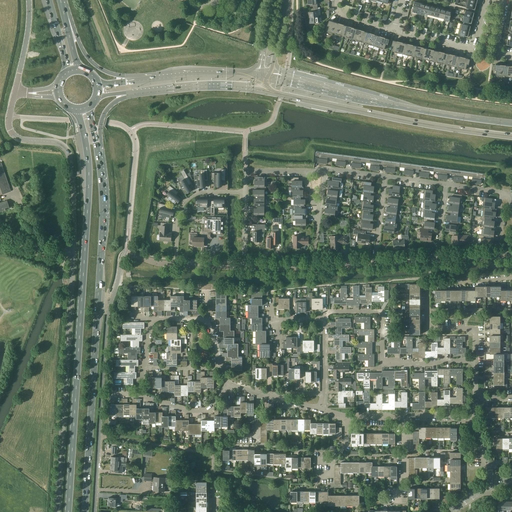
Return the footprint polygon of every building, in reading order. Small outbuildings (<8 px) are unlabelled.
[(412,12),(417,14),(418,12),(420,3),(414,1),(412,6),(414,6),(412,12)] [(475,10),(476,4),(466,2),(465,7),(475,10)] [(417,14),(423,15),(425,4),(420,3),(418,12),(417,14)] [(431,6),(425,4),(423,15),(428,17),(431,6)] [(428,17),(433,18),(436,7),(431,6),(428,17)] [(441,9),(436,7),(433,18),(438,19),(441,9)] [(309,12),(310,18),(319,17),(318,8),(313,8),(313,12),(309,12)] [(446,10),(441,9),(438,19),(443,21),(446,10)] [(452,11),(446,10),(443,21),(449,22),(452,11)] [(467,22),(471,23),(473,18),(465,16),(463,24),(467,25),(467,22)] [(333,33),(336,23),(334,22),(329,20),(327,26),(329,26),(328,31),(331,32),(333,33)] [(461,24),(459,29),(469,31),(471,23),(467,22),(467,25),(463,24),(461,24)] [(336,34),(338,34),(341,24),(339,23),(336,23),(333,33),(336,33),(336,34)] [(341,24),(338,34),(341,35),(343,36),(346,26),(344,25),(341,24)] [(346,26),(343,36),(346,37),(348,37),(352,27),(349,27),(346,26)] [(351,38),(354,39),(357,29),(354,28),(352,27),(348,37),(351,38)] [(357,29),(354,39),(356,40),(359,41),(362,31),(360,30),(359,30),(357,29)] [(459,29),(458,34),(460,35),(461,35),(460,36),(464,37),(464,36),(468,37),(469,31),(459,29)] [(361,42),(364,42),(367,32),(364,32),(364,31),(362,31),(359,41),(361,42)] [(367,32),(364,42),(367,43),(369,44),(372,34),(370,33),(367,32)] [(371,45),(374,46),(377,36),(375,35),(372,34),(369,44),(371,45)] [(377,36),(374,46),(377,47),(379,48),(383,37),(380,36),(377,36)] [(385,38),(383,37),(379,48),(382,48),(385,49),(386,44),(388,45),(389,39),(385,38)] [(398,42),(393,40),(392,46),(393,46),(392,51),(395,52),(398,53),(400,42),(398,41),(398,42)] [(463,69),(466,69),(467,64),(469,65),(470,59),(466,58),(463,57),(460,68),(463,69)] [(499,76),(502,76),(503,65),(500,65),(496,65),(496,66),(492,65),(492,70),(497,70),(496,76),(499,76)] [(327,157),(332,158),(333,154),(316,152),(315,155),(315,156),(320,156),(319,158),(318,158),(318,162),(327,164),(327,157)] [(350,156),(333,154),(332,158),(337,159),(336,165),(345,166),(346,162),(345,161),(345,160),(349,160),(350,156)] [(361,162),(366,162),(367,159),(350,156),(349,160),(353,161),(353,163),(352,162),(352,167),(361,168),(361,162)] [(384,161),(367,159),(366,162),(371,163),(370,169),(379,171),(380,166),(379,166),(379,164),(383,165),(384,161)] [(401,163),(384,161),(383,165),(387,165),(387,167),(386,167),(386,171),(394,173),(395,166),(400,167),(401,163)] [(0,211),(2,211),(2,210),(4,209),(5,210),(5,209),(9,208),(6,201),(0,202),(0,200),(1,200),(0,198),(0,194),(10,191),(4,173),(1,162),(0,162),(0,211)] [(405,168),(404,174),(413,175),(413,171),(413,170),(413,169),(416,169),(417,169),(418,165),(401,163),(400,167),(405,168)] [(435,168),(418,165),(417,169),(419,169),(421,170),(421,172),(420,171),(420,176),(428,177),(429,171),(434,172),(435,168)] [(451,170),(435,168),(434,172),(439,172),(438,178),(447,180),(447,175),(447,173),(451,174),(451,170)] [(225,181),(226,169),(221,169),(221,173),(212,173),(212,179),(214,179),(214,186),(222,187),(222,181),(225,181)] [(186,174),(184,170),(180,172),(184,179),(176,184),(179,190),(182,188),(185,194),(192,191),(189,186),(192,184),(186,174)] [(205,181),(209,181),(207,170),(203,170),(203,173),(194,175),(195,181),(197,181),(198,188),(205,187),(205,181)] [(468,172),(451,170),(451,174),(455,174),(455,176),(454,176),(453,180),(462,182),(463,175),(468,176),(468,172)] [(486,175),(468,172),(468,176),(473,177),(472,183),(481,184),(481,180),(480,179),(481,178),(485,178),(484,180),(485,180),(486,175)] [(255,187),(259,187),(259,186),(264,186),(264,181),(266,181),(266,177),(259,177),(259,180),(255,180),(255,187)] [(297,177),(290,177),(290,181),(292,181),(292,187),(298,187),(302,187),(302,181),(297,181),(297,177)] [(340,188),(341,179),(334,178),(334,181),(328,180),(328,182),(328,184),(329,185),(329,187),(333,187),(338,188),(340,188)] [(373,192),(374,186),(372,186),(373,183),(363,181),(362,185),(364,185),(364,191),(370,192),(369,192),(373,192)] [(176,205),(181,199),(176,195),(179,192),(170,185),(167,189),(170,191),(164,198),(169,202),(171,200),(176,205)] [(264,196),(264,190),(266,190),(266,186),(264,186),(259,186),(259,187),(259,190),(253,190),(253,194),(255,194),(255,196),(259,196),(264,196)] [(389,195),(394,195),(401,196),(402,187),(395,186),(394,189),(389,188),(388,192),(389,193),(389,195)] [(288,187),(288,190),(291,190),(291,196),(292,196),(299,196),(303,196),(303,190),(298,190),(298,187),(292,187),(288,187)] [(328,190),(327,196),(332,196),(339,197),(340,188),(338,188),(333,187),(333,190),(328,190)] [(424,193),(423,199),(424,199),(431,200),(435,201),(435,194),(431,194),(431,191),(424,190),(424,193)] [(364,195),(363,200),(369,201),(373,202),(374,196),(369,195),(369,192),(370,192),(364,191),(363,191),(362,194),(364,195)] [(449,203),(454,203),(459,204),(460,198),(462,198),(462,195),(455,194),(455,197),(450,196),(449,203)] [(388,204),(392,204),(399,205),(401,196),(394,195),(393,198),(389,198),(388,204)] [(254,205),(259,205),(266,205),(266,196),(264,196),(259,196),(259,199),(255,199),(254,205)] [(294,200),(294,205),(300,205),(300,206),(304,206),(304,204),(305,204),(305,199),(299,199),(299,196),(292,196),(292,200),(294,200)] [(326,205),(331,206),(331,205),(336,206),(336,200),(338,201),(339,197),(332,196),(332,199),(327,199),(326,205)] [(492,202),(492,199),(482,197),(481,201),(483,201),(482,207),(483,207),(490,208),(494,209),(494,207),(495,207),(495,203),(495,202),(492,202)] [(207,213),(211,213),(211,201),(208,201),(208,199),(198,199),(198,207),(207,208),(207,213)] [(211,201),(211,213),(215,213),(215,208),(224,208),(224,199),(214,199),(214,201),(211,201)] [(431,209),(431,210),(434,210),(435,208),(436,208),(436,204),(430,203),(431,200),(424,199),(423,208),(424,209),(424,208),(431,209)] [(361,210),(362,210),(369,210),(369,211),(373,211),(374,205),(369,204),(369,201),(363,200),(362,200),(361,210)] [(173,218),(174,211),(169,209),(170,206),(159,203),(158,207),(161,208),(159,217),(165,219),(166,216),(173,218)] [(454,203),(454,206),(449,206),(448,212),(453,212),(460,213),(461,204),(459,204),(454,203)] [(398,214),(399,205),(392,204),(392,207),(387,207),(387,213),(391,214),(391,213),(398,214)] [(259,216),(259,215),(264,215),(264,209),(266,209),(266,205),(259,205),(259,208),(254,208),(254,215),(255,215),(255,216),(259,216)] [(301,215),(305,215),(305,209),(300,209),(300,206),(300,205),(294,205),(291,205),(291,209),(293,209),(293,215),(294,215),(295,215),(301,215)] [(331,205),(331,206),(330,209),(326,208),(325,214),(334,215),(335,210),(337,210),(338,206),(336,206),(331,205)] [(490,211),(490,208),(483,207),(483,211),(481,210),(481,216),(483,216),(490,217),(494,218),(494,216),(495,216),(496,214),(496,212),(490,211)] [(430,219),(434,219),(435,213),(430,213),(431,210),(431,209),(424,208),(424,209),(422,218),(424,218),(430,219)] [(369,220),(372,221),(373,214),(369,214),(369,211),(369,210),(362,210),(361,219),(362,219),(369,220)] [(452,221),(457,222),(457,216),(459,217),(460,213),(453,212),(452,216),(448,215),(447,221),(452,222),(452,221)] [(385,222),(390,223),(397,224),(398,219),(400,219),(401,215),(398,214),(391,213),(391,214),(391,217),(386,216),(385,222)] [(296,221),(296,225),(306,225),(306,219),(301,219),(301,215),(295,215),(294,215),(294,221),(296,221)] [(224,217),(214,216),(205,216),(204,231),(208,231),(208,238),(213,238),(213,234),(223,234),(224,217)] [(482,226),(483,226),(490,227),(494,227),(494,221),(490,220),(490,217),(483,216),(481,216),(481,220),(483,220),(482,226)] [(424,218),(423,221),(425,222),(424,227),(434,229),(435,223),(430,222),(430,219),(424,218)] [(362,219),(361,228),(372,230),(373,224),(368,223),(369,220),(362,219)] [(452,221),(452,222),(451,225),(447,224),(446,230),(455,232),(456,226),(458,226),(459,222),(457,222),(452,221)] [(396,227),(397,224),(390,223),(390,226),(385,225),(384,231),(394,233),(394,232),(396,233),(397,227),(396,227)] [(266,224),(257,224),(257,232),(253,232),(253,242),(254,242),(255,243),(256,244),(257,244),(258,244),(259,243),(259,242),(261,242),(261,232),(265,232),(266,224)] [(171,241),(172,233),(168,233),(168,226),(162,226),(161,232),(160,232),(160,240),(171,241)] [(266,241),(267,242),(267,248),(269,248),(270,249),(272,249),(273,248),(275,248),(275,244),(279,244),(279,233),(278,232),(278,226),(273,226),(273,232),(272,232),(272,238),(267,238),(267,239),(266,239),(266,241)] [(483,226),(483,229),(482,229),(481,235),(484,235),(485,235),(485,236),(493,237),(494,230),(489,230),(490,227),(483,226)] [(431,241),(432,233),(428,233),(428,229),(420,228),(420,232),(421,232),(420,240),(431,241)] [(364,231),(354,230),(353,234),(358,235),(357,242),(365,243),(366,243),(369,243),(370,235),(364,234),(364,231)] [(204,246),(204,238),(197,237),(197,234),(189,233),(189,241),(193,241),(193,245),(194,245),(195,247),(197,247),(198,245),(204,246)] [(484,235),(481,235),(478,234),(478,238),(481,238),(480,244),(486,245),(489,243),(492,244),(492,240),(485,239),(485,236),(485,235),(484,235)] [(393,241),(393,249),(405,248),(405,241),(409,241),(408,236),(405,236),(402,235),(402,240),(393,241)] [(462,243),(469,242),(469,235),(463,236),(463,235),(454,236),(454,238),(453,240),(453,245),(462,244),(462,243)] [(308,244),(308,238),(301,237),(301,236),(293,236),(293,239),(293,243),(293,248),(295,248),(296,249),(298,249),(299,248),(301,248),(301,244),(308,244)] [(340,236),(330,236),(331,248),(335,248),(340,248),(340,245),(341,245),(340,244),(348,243),(348,240),(347,236),(340,237),(340,236)] [(359,295),(359,297),(359,303),(372,303),(372,301),(372,295),(372,288),(369,288),(369,284),(365,285),(365,295),(359,295)] [(353,299),(347,299),(346,303),(346,305),(359,305),(359,303),(359,297),(359,295),(359,290),(359,286),(353,286),(353,290),(353,299)] [(378,295),(372,295),(372,301),(384,301),(384,299),(388,299),(389,290),(384,290),(384,286),(378,286),(378,295)] [(340,297),(334,297),(334,303),(346,303),(347,299),(347,288),(340,288),(340,297)] [(321,298),(317,298),(317,308),(323,308),(323,304),(326,304),(326,303),(328,303),(328,297),(326,297),(326,294),(321,294),(321,298)] [(278,297),(276,297),(276,305),(279,305),(279,308),(284,308),(284,298),(278,298),(278,297)] [(289,298),(284,298),(284,308),(289,308),(289,304),(292,304),(292,297),(289,297),(289,298)] [(295,297),(292,297),(292,304),(295,305),(295,312),(300,312),(300,301),(295,301),(295,297)] [(306,301),(300,301),(300,312),(306,312),(306,304),(309,304),(309,297),(306,297),(306,301)] [(312,297),(309,297),(309,304),(312,304),(312,308),(317,308),(317,298),(312,298),(312,297)] [(370,329),(370,316),(355,316),(355,322),(364,323),(364,329),(370,329)] [(351,322),(351,320),(351,318),(338,318),(338,319),(338,320),(338,322),(336,322),(331,322),(331,325),(336,325),(336,334),(342,334),(342,328),(351,328),(351,322)] [(141,335),(141,328),(144,328),(144,322),(131,322),(129,322),(123,322),(123,328),(135,328),(135,335),(141,335)] [(167,326),(167,333),(177,333),(177,329),(183,329),(183,323),(177,323),(177,326),(167,326)] [(365,335),(365,341),(368,341),(372,342),(374,342),(374,329),(370,329),(364,329),(354,329),(354,333),(359,333),(359,335),(365,335)] [(334,347),(336,347),(340,347),(340,340),(349,341),(349,334),(342,334),(336,334),(334,334),(334,347)] [(133,341),(133,347),(139,347),(139,341),(142,341),(142,335),(141,335),(135,335),(121,335),(121,341),(133,341)] [(406,347),(400,347),(400,354),(412,354),(412,351),(413,351),(413,338),(412,336),(406,336),(406,338),(406,347)] [(286,347),(292,347),(292,337),(286,337),(286,341),(283,341),(283,348),(286,348),(286,347)] [(297,337),(292,337),(292,347),(297,347),(297,352),(300,352),(300,344),(297,344),(297,337)] [(387,354),(400,354),(400,347),(400,338),(394,338),(394,347),(387,347),(387,354)] [(444,347),(438,347),(437,347),(437,354),(450,354),(450,347),(450,338),(448,338),(444,338),(444,347)] [(462,342),(462,341),(462,338),(456,338),(456,347),(450,347),(450,354),(462,354),(462,342)] [(303,344),(300,344),(300,352),(303,352),(303,351),(308,351),(308,340),(303,340),(303,344)] [(314,340),(308,340),(308,351),(314,351),(314,352),(317,352),(317,344),(314,344),(314,340)] [(372,354),(372,342),(368,341),(365,341),(357,341),(357,344),(357,348),(366,348),(366,354),(372,354)] [(412,358),(425,358),(425,351),(425,342),(419,342),(419,351),(413,351),(412,351),(412,354),(412,358)] [(437,358),(437,354),(437,347),(438,347),(438,342),(431,342),(431,351),(425,351),(425,358),(437,358)] [(131,353),(131,360),(137,360),(137,353),(140,353),(140,347),(139,347),(133,347),(119,347),(119,353),(131,353)] [(351,347),(340,347),(336,347),(336,360),(337,360),(337,362),(342,362),(342,353),(351,353),(351,347)] [(374,354),(372,354),(366,354),(359,354),(359,360),(368,360),(368,367),(374,367),(374,354)] [(129,366),(129,372),(135,372),(135,366),(138,366),(138,360),(137,360),(131,360),(117,360),(117,362),(117,366),(129,366)] [(267,368),(261,368),(261,378),(267,378),(267,371),(270,371),(270,364),(267,364),(267,368)] [(272,364),(270,364),(270,371),(272,371),(272,375),(278,375),(278,365),(272,365),(272,364)] [(283,365),(278,365),(278,375),(283,375),(283,371),(286,371),(286,364),(283,364),(283,365)] [(289,364),(286,364),(286,371),(289,371),(289,378),(294,378),(294,368),(289,368),(289,364)] [(294,368),(294,378),(300,378),(300,374),(303,374),(303,367),(303,366),(294,366),(294,368)] [(340,378),(340,372),(349,372),(349,366),(333,366),(334,378),(335,378),(340,378)] [(256,378),(261,378),(261,368),(256,368),(256,367),(253,367),(253,374),(253,377),(256,377),(256,378)] [(306,367),(303,367),(303,374),(305,374),(305,382),(311,382),(311,372),(306,372),(306,367)] [(437,369),(437,371),(437,375),(444,375),(444,384),(450,384),(450,375),(450,369),(437,369)] [(462,369),(450,369),(450,375),(456,375),(456,384),(462,384),(462,369)] [(317,372),(311,372),(311,382),(317,382),(317,378),(320,378),(320,370),(317,370),(317,372)] [(382,371),(382,373),(382,377),(388,377),(388,386),(395,386),(395,379),(395,377),(394,377),(395,371),(382,371)] [(401,386),(401,388),(404,388),(404,386),(407,386),(407,384),(407,371),(395,371),(394,377),(395,377),(395,379),(401,379),(401,386)] [(424,371),(425,373),(425,377),(431,377),(431,386),(437,386),(437,375),(437,371),(424,371)] [(136,372),(135,372),(129,372),(114,372),(115,378),(127,378),(127,385),(133,385),(133,378),(136,378),(136,372)] [(370,388),(370,379),(370,373),(357,373),(357,379),(363,379),(363,388),(370,388)] [(382,373),(370,373),(370,379),(376,379),(376,388),(382,388),(382,377),(382,373)] [(425,373),(412,373),(412,379),(418,379),(418,388),(419,388),(419,390),(425,390),(425,388),(425,377),(425,373)] [(335,391),(337,391),(342,391),(342,390),(342,384),(351,384),(351,378),(340,378),(335,378),(335,391)] [(507,379),(504,379),(504,378),(494,378),(494,385),(503,385),(504,387),(507,387),(507,382),(507,379)] [(456,398),(450,398),(450,403),(462,403),(462,388),(460,388),(459,388),(457,388),(456,388),(456,398)] [(353,390),(342,390),(342,391),(337,391),(337,403),(338,403),(338,407),(345,407),(345,403),(344,403),(344,397),(353,397),(353,396),(354,396),(354,393),(353,393),(353,390)] [(395,409),(395,407),(394,407),(395,401),(395,390),(382,390),(382,393),(388,393),(388,403),(382,403),(382,409),(395,409)] [(450,405),(450,403),(450,398),(450,390),(443,390),(443,399),(437,399),(437,405),(450,405)] [(357,407),(369,407),(370,403),(370,392),(363,392),(363,401),(357,401),(357,407)] [(400,401),(395,401),(394,407),(395,407),(407,407),(407,392),(405,392),(403,392),(401,392),(401,401),(400,401)] [(425,409),(425,407),(425,401),(425,394),(425,392),(419,392),(419,396),(419,403),(412,403),(412,409),(425,409)] [(431,401),(425,401),(425,407),(437,407),(437,405),(437,399),(437,392),(435,392),(432,392),(431,392),(431,401)] [(376,403),(370,403),(369,407),(369,409),(382,409),(382,403),(382,394),(376,394),(376,403)] [(457,427),(450,427),(450,437),(450,440),(457,440),(457,436),(460,436),(460,428),(457,428),(457,427)] [(110,464),(110,470),(118,470),(117,473),(122,473),(122,466),(126,466),(126,462),(125,462),(123,461),(121,461),(121,465),(110,464)] [(145,473),(144,480),(151,481),(151,480),(154,480),(153,490),(164,491),(165,484),(167,484),(167,478),(165,478),(154,477),(154,478),(151,477),(152,474),(145,473)] [(116,506),(116,501),(122,502),(123,499),(126,499),(127,495),(120,494),(119,499),(116,498),(108,498),(108,506),(116,506)] [(498,510),(504,510),(504,502),(501,502),(501,500),(498,500),(498,502),(498,504),(496,504),(496,509),(498,509),(498,510)]
